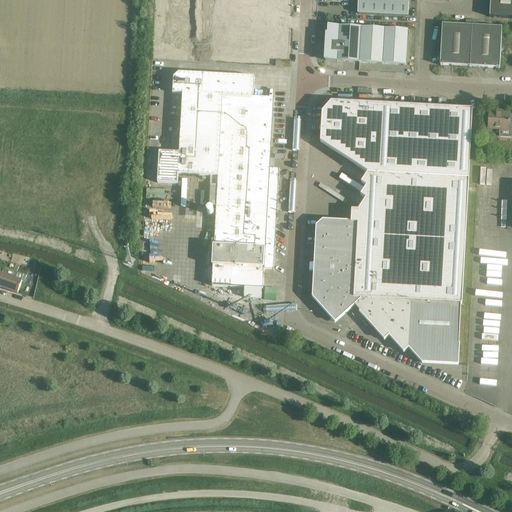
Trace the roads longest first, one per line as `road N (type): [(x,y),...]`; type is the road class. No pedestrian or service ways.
road 1 (secondary): [(477,511),(390,472),(282,447),(120,455),(0,493)]
road 2 (unclassified): [(302,81),(288,318),(302,332),(498,420)]
road 3 (unclassified): [(10,511),(125,476),(191,469),(298,481),(404,511)]
road 4 (unclassified): [(243,379),(453,468),(477,460),(498,420)]
road 5 (unclassified): [(0,470),(120,434),(217,423),(243,379)]
road 6 (unclassified): [(243,379),(0,295)]
road 7 (unknown): [(302,81),(158,68),(151,76),(150,148)]
road 8 (unclassified): [(421,87),(429,8),(473,9),(474,0)]
